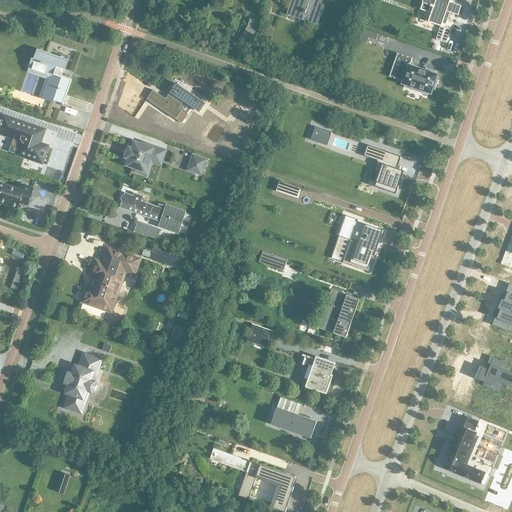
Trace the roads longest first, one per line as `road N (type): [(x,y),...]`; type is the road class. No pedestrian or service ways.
road 1 (residential): [(459,146),(349,461)]
road 2 (residential): [(389,474),(505,162)]
road 3 (residential): [(135,0),(49,247)]
road 4 (residential): [(510,0),(459,146)]
road 5 (residential): [(49,247),(0,391)]
